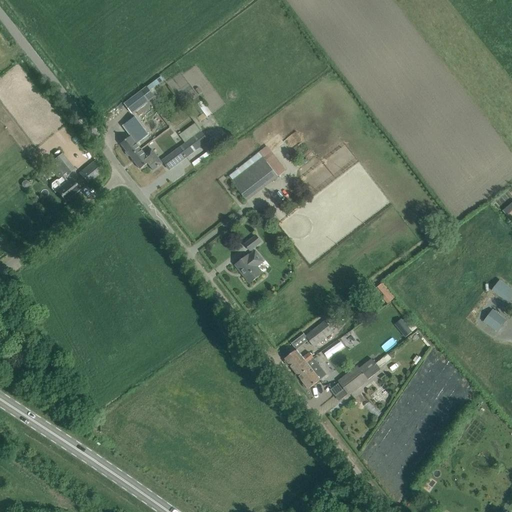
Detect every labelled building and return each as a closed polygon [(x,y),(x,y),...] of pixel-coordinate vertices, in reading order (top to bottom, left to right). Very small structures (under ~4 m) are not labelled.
[(161,76),(148,86),(151,90),(164,80),(161,76)] [(132,113),(149,101),(155,96),(147,86),(124,103),(132,113)] [(125,152),(129,157),(131,157),(141,149),(137,144),(149,135),(135,116),(122,126),(130,137),(121,144),(126,151),(125,152)] [(161,160),(169,170),(208,139),(195,124),(178,137),(183,143),(161,160)] [(152,149),(145,154),(141,149),(131,157),(141,169),(148,164),(153,171),(162,164),(152,149)] [(263,158),(232,182),(246,201),(278,177),(286,171),(271,152),(263,158)] [(55,193),(57,191),(65,201),(67,200),(68,201),(69,201),(72,199),(72,197),(71,197),(79,190),(71,179),(70,179),(67,175),(74,169),(62,154),(49,165),(60,179),(58,180),(56,180),(51,184),(51,188),(55,193)] [(104,171),(95,160),(79,173),(88,183),(104,171)] [(511,203),(503,211),(507,216),(511,211),(511,203)] [(261,242),(256,236),(245,244),(250,251),(251,250),(253,253),(249,256),(248,255),(235,265),(250,284),(263,274),(262,273),(261,274),(256,268),(264,262),(255,251),(253,248),(261,242)] [(491,290),(509,304),(511,299),(511,289),(503,283),(499,280),(496,284),(491,290)] [(498,332),(507,320),(492,309),(483,321),(498,332)] [(314,347),(334,331),(332,329),(337,325),(331,317),(326,322),(325,321),(305,336),(314,347)] [(402,320),(401,318),(400,319),(394,324),(405,338),(412,332),(402,320)] [(342,338),(350,350),(361,342),(353,330),(342,338)] [(314,358),(313,357),(310,353),(303,358),(297,350),(285,359),(286,360),(284,362),(288,367),(290,366),(294,370),(305,361),(307,363),(314,358)] [(306,389),(308,388),(309,389),(320,380),(318,377),(324,372),(314,358),(307,363),(305,361),(294,370),(304,383),(303,385),(306,389)] [(339,382),(344,388),(375,364),(371,359),(359,369),(358,368),(339,382)] [(393,372),(402,364),(399,360),(390,368),(393,372)] [(373,373),(380,368),(376,363),(375,364),(344,388),(349,394),(374,375),(373,373)] [(383,401),(390,390),(382,385),(376,397),(383,401)] [(396,386),(391,391),(395,395),(400,390),(396,386)] [(260,511),(262,511),(286,496),(279,486),(255,503),(260,511)]
